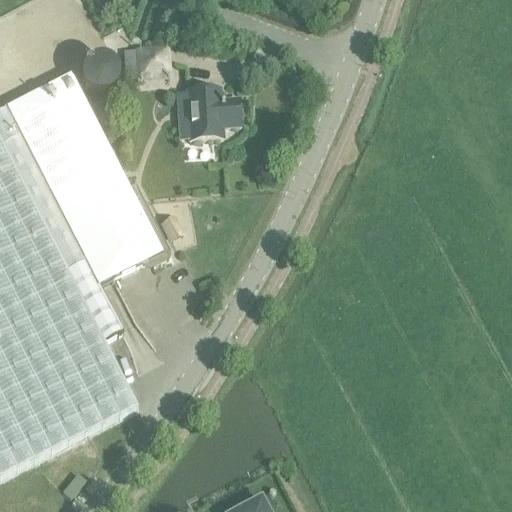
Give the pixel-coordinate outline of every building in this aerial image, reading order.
[(136,53),(137,87),(172,85),(170,51),(136,53)] [(111,76),(110,75),(108,73),(106,72),(104,71),(102,71),(100,71),(98,71),(96,72),(94,73),(93,74),(91,76),(90,77),(89,79),(89,81),(88,83),(89,86),(89,88),(90,90),(91,91),(93,93),(94,94),(96,95),(98,96),(101,96),(103,96),(105,95),(107,95),(109,93),(110,92),(111,90),(113,88),(113,86),(114,84),(113,82),(113,80),(112,78),(111,76)] [(0,483),(132,416),(133,415),(137,413),(105,349),(123,339),(99,291),(149,266),(153,273),(166,266),(169,263),(170,260),(169,255),(136,189),(128,193),(71,81),(0,116),(0,483)] [(220,94),(187,96),(187,98),(190,146),(223,145),(222,133),(241,132),(239,105),(221,106),(220,94)] [(97,123),(106,118),(100,107),(91,111),(97,123)] [(174,223),(163,228),(169,241),(180,235),(174,223)]
